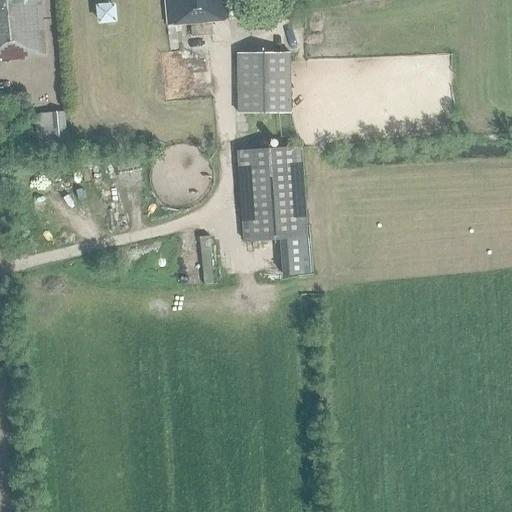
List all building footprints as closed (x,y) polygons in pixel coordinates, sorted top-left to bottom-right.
[(47,55),(41,0),(0,0),(0,57),(1,57),(1,59),(47,55)] [(164,0),(166,26),(190,24),(191,37),(212,36),(211,22),(227,21),(224,0),(164,0)] [(290,54),(237,54),(238,114),(291,114),(290,54)] [(39,113),(40,142),(67,141),(66,112),(39,113)] [(302,147),(237,151),(243,243),(308,239),(302,147)]
